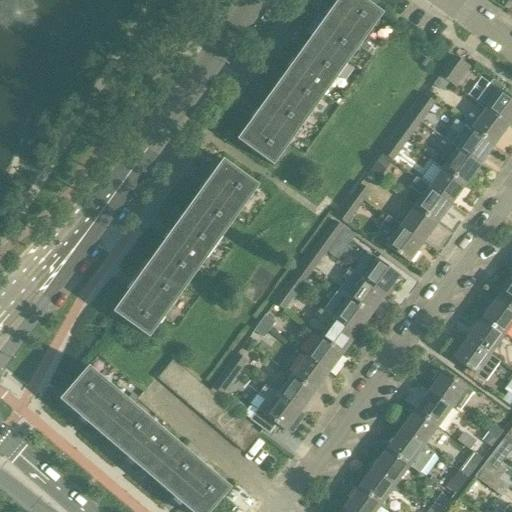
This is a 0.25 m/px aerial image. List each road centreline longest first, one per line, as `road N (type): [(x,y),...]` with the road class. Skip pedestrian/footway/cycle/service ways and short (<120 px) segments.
road 1 (residential): [(281,511),(511,195)]
road 2 (tertiary): [(100,212),(258,0)]
road 3 (tertiary): [(0,346),(100,212)]
road 4 (unknown): [(270,511),(144,409)]
road 5 (secondary): [(100,212),(0,307)]
